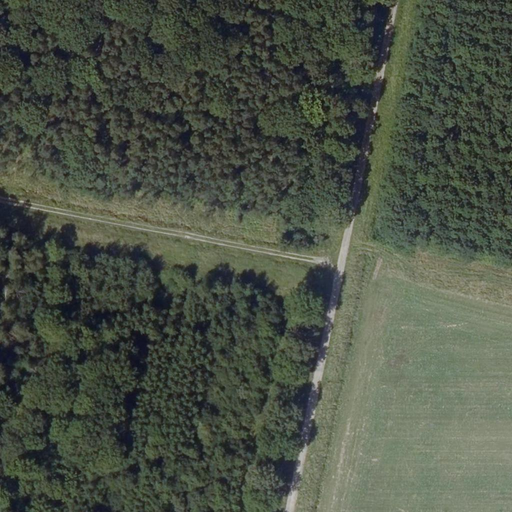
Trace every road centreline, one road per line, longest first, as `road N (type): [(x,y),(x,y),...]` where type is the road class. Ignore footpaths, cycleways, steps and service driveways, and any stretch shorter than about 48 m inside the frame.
road 1 (unclassified): [(392,0),(287,511)]
road 2 (track): [(0,202),(335,266)]
